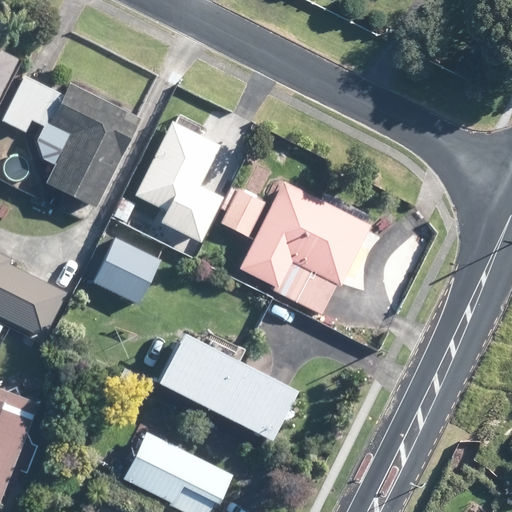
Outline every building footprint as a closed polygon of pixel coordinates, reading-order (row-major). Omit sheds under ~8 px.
[(0,93),(18,58),(0,49),(0,93)] [(44,85),(26,75),(23,74),(1,118),(24,130),(25,127),(27,124),(30,118),(41,125),(46,116),(50,117),(48,122),(69,132),(44,180),(66,192),(94,205),(135,125),(121,117),(124,111),(69,81),(63,94),(44,85)] [(198,134),(174,123),(170,121),(135,194),(165,209),(160,221),(199,240),(220,196),(198,185),(218,144),(198,134)] [(368,223),(320,198),(281,180),(270,203),(238,267),(271,283),(269,288),(321,313),(322,311),(336,282),(338,284),(339,282),(360,239),(365,229),(368,223)] [(246,236),(264,202),(237,188),(236,190),(231,187),(220,208),(225,210),(219,222),(246,236)] [(185,240),(177,235),(173,242),(182,246),(185,240)] [(156,262),(113,244),(95,286),(138,304),(156,262)] [(8,263),(11,257),(0,251),(0,315),(41,336),(64,291),(27,272),(8,263)] [(236,359),(206,344),(181,332),(178,339),(176,344),(157,382),(270,437),(294,387),(289,384),(267,374),(236,359)] [(115,375),(136,387),(143,374),(122,362),(115,375)] [(7,390),(0,387),(0,494),(5,481),(25,429),(36,401),(19,395),(7,390)] [(231,473),(167,441),(145,431),(122,477),(169,501),(168,503),(186,511),(206,511),(213,500),(217,501),(231,473)]
